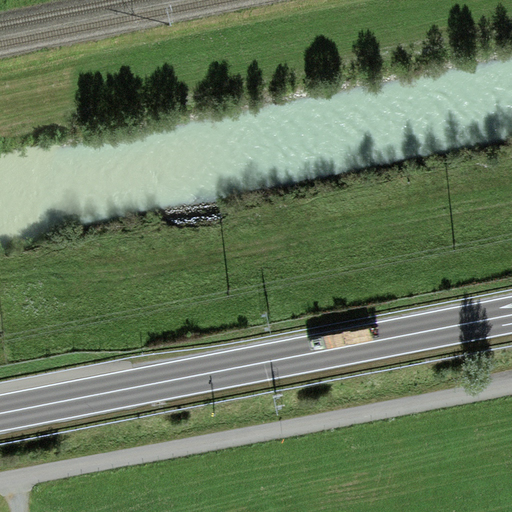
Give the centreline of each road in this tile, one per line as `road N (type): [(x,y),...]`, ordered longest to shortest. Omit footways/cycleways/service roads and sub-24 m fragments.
road 1 (trunk): [(511,313),(0,412)]
road 2 (unclassified): [(0,482),(511,384)]
